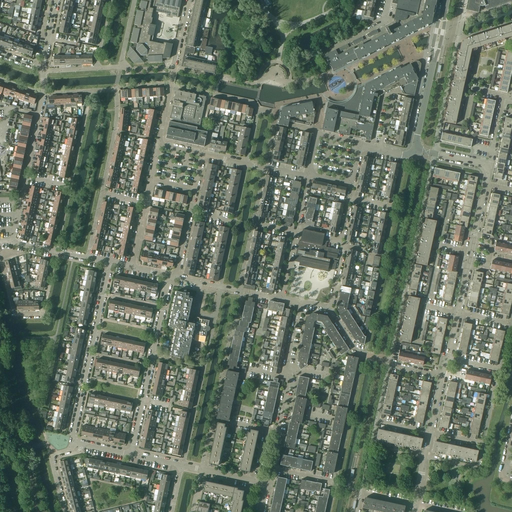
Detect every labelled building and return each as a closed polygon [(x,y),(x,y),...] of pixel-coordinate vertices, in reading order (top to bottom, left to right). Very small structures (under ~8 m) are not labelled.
[(137,11),(134,25),(138,26),(137,29),(134,28),(131,43),(134,43),(133,47),(130,46),(128,56),(134,63),(144,63),(144,59),(147,59),(148,63),(162,62),(162,59),(169,59),(169,58),(172,44),(164,43),(163,44),(152,42),(155,26),(151,25),(153,18),(151,18),(153,11),(170,15),(170,16),(178,18),(181,0),(142,0),(143,1),(141,1),(140,8),(141,9),(140,11),(137,11)] [(432,23),(436,0),(397,0),(397,4),(393,22),(325,55),(333,70),(334,72),(432,23)] [(486,10),(511,1),(511,0),(482,0),(483,0),(483,1),(482,1),(479,1),(479,0),(468,0),(466,11),(477,13),(478,6),(482,7),(485,6),(486,10)] [(194,6),(192,16),(201,18),(204,8),(194,6)] [(375,14),(364,11),(363,16),(364,17),(364,19),(370,21),(371,18),(372,18),(373,16),(374,16),(375,14)] [(192,16),(190,26),(199,28),(201,18),(192,16)] [(190,26),(188,35),(197,37),(199,28),(190,26)] [(500,28),(496,29),(497,29),(491,31),(495,42),(509,37),(505,27),(500,28)] [(482,34),(477,36),(480,47),(495,42),(491,31),(486,33),(485,32),(482,33),(482,34)] [(188,35),(186,46),(195,48),(197,37),(188,35)] [(480,47),(477,36),(471,38),(471,37),(468,38),(468,39),(462,41),(472,50),(480,47)] [(10,37),(9,40),(6,47),(11,49),(14,41),(15,39),(10,37)] [(20,40),(19,43),(16,51),(21,53),(24,45),(25,42),(20,40)] [(468,65),(472,50),(462,41),(461,43),(461,46),(460,48),(459,54),(458,53),(457,57),(458,57),(457,63),(468,65)] [(30,45),(29,47),(26,54),(32,56),(35,47),(34,46),(31,44),(30,45)] [(194,55),(195,48),(186,46),(181,67),(184,68),(186,58),(187,53),(194,55)] [(196,60),(186,58),(184,68),(194,70),(196,60)] [(206,63),(196,60),(194,70),(204,72),(206,63)] [(375,119),(380,96),(399,87),(402,94),(414,96),(421,66),(421,65),(421,64),(420,63),(420,62),(419,62),(418,62),(417,61),(416,62),(401,69),(400,67),(365,85),(356,89),(356,90),(356,91),(355,92),(355,93),(354,95),(353,96),(353,97),(352,98),(351,98),(350,99),(349,100),(347,101),(346,102),(345,103),(343,103),(342,104),(340,104),(338,104),(337,104),(336,104),(335,104),(334,104),(332,103),(331,103),(330,103),(329,102),(328,102),(327,109),(322,130),(333,133),(355,138),(370,141),(375,119)] [(217,65),(206,63),(204,72),(215,74),(217,65)] [(457,63),(456,68),(455,68),(454,72),(455,72),(454,78),(465,80),(468,65),(457,63)] [(454,78),(453,83),(451,83),(451,86),(452,87),(451,92),(462,94),(465,80),(454,78)] [(9,87),(6,86),(3,94),(8,96),(11,87),(9,86),(9,87)] [(19,90),(16,90),(13,97),(19,99),(22,90),(19,89),(19,90)] [(203,111),(205,101),(207,101),(207,99),(206,97),(205,97),(205,96),(204,96),(203,96),(202,96),(200,96),(200,95),(199,95),(198,94),(198,95),(197,95),(195,95),(195,94),(194,94),(194,93),(193,93),(192,94),(190,94),(190,93),(189,93),(189,92),(188,92),(187,93),(185,93),(185,92),(184,92),(184,91),(183,91),(182,92),(180,92),(180,91),(179,90),(178,90),(178,91),(177,91),(176,91),(176,92),(175,92),(175,93),(175,94),(175,95),(170,119),(200,125),(203,113),(204,112),(203,111)] [(451,92),(450,98),(448,98),(448,101),(449,101),(448,107),(459,109),(462,94),(451,92)] [(29,94),(26,93),(24,101),(29,103),(32,94),(29,93),(29,94)] [(34,95),(32,94),(29,103),(34,105),(37,97),(34,96),(34,95)] [(52,97),(49,97),(49,101),(47,101),(46,109),(55,108),(54,96),(52,96),(52,97)] [(493,101),(486,99),(485,104),(494,106),(496,97),(494,97),(493,101)] [(313,125),(317,106),(317,105),(317,104),(316,104),(316,103),(315,103),(315,102),(314,102),(312,102),(282,108),(278,125),(288,127),(289,122),(310,126),(310,124),(313,125)] [(446,116),(445,118),(444,122),(456,124),(459,109),(448,107),(446,113),(445,112),(444,116),(446,116)] [(197,128),(169,122),(166,139),(182,142),(204,147),(207,132),(197,130),(197,128)] [(55,131),(56,126),(53,125),(43,123),(42,126),(45,126),(44,129),(55,131)] [(217,166),(208,164),(207,169),(216,171),(215,172),(218,173),(218,171),(216,170),(217,166)] [(504,175),(495,173),(493,182),(495,183),(496,179),(503,180),(504,175)] [(214,176),(206,175),(204,180),(213,182),(213,183),(216,183),(216,181),(213,181),(214,176)] [(212,187),(203,185),(202,190),(211,192),(211,193),(213,194),(214,192),(211,191),(212,187)] [(347,191),(348,188),(346,188),(344,188),(344,186),(342,186),(339,196),(344,197),(345,194),(347,195),(347,191)] [(366,188),(359,186),(358,188),(357,192),(356,196),(360,197),(361,193),(365,194),(366,188)] [(493,189),(491,198),(500,200),(501,195),(494,194),(495,190),(493,189)] [(392,193),(385,192),(383,198),(388,199),(387,203),(390,203),(391,200),(392,200),(393,196),(392,195),(392,193)] [(210,198),(201,196),(200,201),(209,203),(208,204),(211,205),(211,202),(209,202),(210,198)] [(362,208),(358,207),(359,203),(355,202),(354,208),(353,208),(352,212),(361,214),(362,208)] [(385,213),(380,212),(379,218),(387,220),(387,218),(388,218),(389,214),(388,214),(389,210),(385,209),(385,213)] [(267,212),(259,210),(259,212),(258,212),(257,216),(258,217),(257,221),(261,221),(261,217),(266,218),(267,212)] [(313,216),(305,214),(304,218),(305,218),(304,221),(305,221),(304,224),(314,227),(315,223),(312,222),(313,216)] [(293,218),(285,216),(284,222),(283,222),(282,226),(290,227),(290,224),(293,224),(293,220),(293,218)] [(425,219),(424,225),(423,225),(422,228),(423,228),(422,234),(433,236),(437,221),(425,219)] [(204,223),(196,221),(194,227),(203,229),(203,230),(206,230),(206,228),(203,227),(204,223)] [(338,228),(330,226),(329,232),(333,233),(333,237),(336,238),(337,234),(338,230),(338,228)] [(263,233),(258,232),(259,228),(256,227),(255,231),(254,231),(253,235),(254,235),(254,237),(261,239),(263,233)] [(300,241),(298,241),(295,257),(294,257),(293,261),(296,262),(296,261),(300,262),(299,266),(327,272),(328,268),(332,269),(331,270),(334,270),(336,261),(334,261),(334,259),(337,259),(339,250),(327,248),(325,247),(327,242),(323,241),(324,234),(303,229),(300,241)] [(202,234),(193,232),(192,237),(201,239),(201,240),(203,241),(204,238),(201,238),(202,234)] [(284,237),(280,236),(278,243),(286,244),(286,242),(287,242),(288,238),(287,238),(288,234),(285,233),(284,237)] [(433,236),(422,234),(421,239),(420,239),(419,243),(420,243),(419,249),(430,251),(433,236)] [(463,237),(454,235),(453,241),(459,242),(459,246),(461,246),(463,237)] [(200,244),(191,243),(190,248),(199,250),(198,251),(201,251),(201,249),(199,249),(200,244)] [(419,249),(418,254),(417,254),(416,257),(417,258),(416,263),(427,266),(430,251),(419,249)] [(456,256),(449,255),(448,260),(457,262),(459,253),(457,252),(456,256)] [(198,255),(189,253),(188,258),(196,260),(196,261),(199,262),(199,260),(197,259),(198,255)] [(173,267),(174,262),(174,259),(176,259),(176,256),(170,254),(169,258),(167,267),(169,267),(170,266),(173,267)] [(11,261),(5,262),(6,267),(16,265),(17,265),(17,262),(17,261),(16,258),(11,259),(11,261)] [(43,258),(43,260),(40,259),(39,265),(49,267),(50,261),(46,261),(47,259),(43,258)] [(195,266),(186,264),(185,269),(194,271),(194,272),(196,272),(197,270),(194,270),(195,266)] [(373,268),(371,277),(377,279),(379,269),(378,269),(373,268)] [(97,276),(97,272),(89,270),(87,276),(99,278),(100,277),(98,276),(97,277),(97,276)] [(377,279),(371,277),(369,287),(375,288),(377,279)] [(20,281),(10,283),(12,289),(15,288),(15,291),(22,289),(20,281)] [(44,288),(45,283),(36,281),(35,286),(34,286),(34,289),(39,290),(39,287),(44,288)] [(375,288),(369,287),(367,296),(373,298),(375,288)] [(186,293),(177,291),(169,327),(176,329),(171,356),(178,358),(180,358),(180,359),(183,360),(184,355),(188,356),(192,340),(204,343),(207,331),(207,332),(208,331),(209,331),(209,330),(210,330),(210,329),(210,328),(210,327),(209,327),(209,326),(208,326),(209,321),(199,319),(199,321),(194,320),(195,319),(191,318),(191,319),(189,318),(193,299),(189,298),(190,293),(186,292),(186,293)] [(373,298),(367,296),(365,305),(371,307),(373,298)] [(409,296),(407,302),(406,302),(405,305),(407,306),(406,311),(417,314),(420,299),(409,296)] [(452,298),(443,296),(442,301),(449,303),(448,306),(450,307),(452,298)] [(248,301),(246,301),(244,306),(254,308),(255,303),(252,302),(253,298),(249,297),(248,301)] [(23,301),(17,301),(14,301),(15,306),(17,306),(17,310),(23,310),(23,301)] [(469,301),(467,311),(469,311),(470,307),(477,309),(478,303),(469,301)] [(371,307),(365,305),(363,315),(369,316),(371,307)] [(347,309),(337,307),(336,308),(339,309),(338,311),(340,315),(347,310),(346,309),(347,309)] [(510,310),(501,308),(500,314),(506,315),(506,319),(508,319),(510,310)] [(292,310),(287,309),(285,309),(284,313),(286,313),(285,317),(285,318),(291,319),(292,310)] [(347,310),(340,315),(339,316),(342,320),(350,315),(347,310)] [(406,311),(404,317),(403,317),(402,320),(404,320),(402,326),(414,328),(417,314),(406,311)] [(321,322),(323,315),(313,313),(306,318),(306,322),(314,323),(314,322),(316,321),(320,322),(321,322)] [(327,316),(323,315),(321,322),(322,322),(325,328),(326,328),(332,324),(327,316)] [(350,315),(342,320),(344,324),(353,319),(350,315)] [(445,319),(438,317),(437,323),(446,325),(448,315),(446,315),(445,319)] [(353,319),(344,324),(347,329),(356,323),(353,319)] [(465,319),(463,328),(472,330),(473,325),(466,323),(467,319),(465,319)] [(356,323),(347,329),(350,333),(358,327),(356,323)] [(332,324),(326,328),(325,328),(324,329),(327,334),(335,328),(332,324)] [(402,326),(401,331),(400,331),(399,335),(400,335),(399,341),(410,343),(414,328),(402,326)] [(358,327),(350,333),(353,337),(361,332),(358,327)] [(503,331),(496,329),(495,335),(504,337),(506,328),(504,327),(503,331)] [(85,330),(76,328),(75,333),(87,336),(87,334),(86,334),(85,334),(84,334),(85,330)] [(335,328),(327,334),(329,338),(338,333),(335,328)] [(361,332),(353,337),(356,342),(364,336),(361,332)] [(338,333),(329,338),(332,342),(341,337),(338,333)] [(364,336),(356,342),(356,343),(358,342),(360,344),(364,345),(364,343),(366,337),(364,336)] [(341,337),(332,342),(335,347),(343,341),(341,337)] [(343,341),(335,347),(338,351),(346,345),(343,341)] [(346,345),(338,351),(341,355),(349,350),(346,345)] [(468,350),(459,348),(457,357),(459,358),(460,354),(467,355),(468,350)] [(499,356),(490,354),(489,360),(495,361),(494,365),(497,366),(499,356)] [(358,358),(348,356),(346,366),(356,368),(358,358)] [(238,362),(228,360),(227,365),(229,366),(228,370),(233,371),(234,367),(237,367),(238,362)] [(307,364),(297,362),(297,363),(299,364),(298,366),(301,370),(307,366),(307,364)] [(356,368),(346,366),(344,376),(353,378),(356,368)] [(227,370),(225,380),(223,387),(236,389),(239,373),(227,370)] [(391,370),(389,379),(398,381),(399,376),(392,374),(393,371),(391,370)] [(278,379),(274,378),(273,382),(270,381),(269,386),(278,388),(279,383),(277,383),(278,379)] [(429,382),(422,381),(421,386),(430,388),(432,379),(430,378),(429,382)] [(73,387),(64,385),(63,391),(75,393),(75,392),(73,391),(73,392),(72,392),(73,387)] [(223,387),(220,403),(232,405),(236,389),(223,387)] [(305,399),(296,397),(294,407),(296,408),(304,409),(306,399),(305,399)] [(220,403),(219,409),(216,419),(229,421),(232,405),(220,403)] [(347,408),(337,406),(335,417),(345,419),(347,408)] [(392,411),(383,409),(381,418),(383,419),(384,415),(391,416),(392,411)] [(303,414),(293,412),(291,422),(299,424),(301,424),(303,414)] [(272,419),(262,416),(261,422),(264,422),(263,426),(268,427),(268,423),(271,424),(272,419)] [(424,418),(415,416),(414,421),(421,423),(420,427),(422,427),(424,418)] [(65,423),(66,419),(57,417),(55,417),(54,418),(53,421),(54,422),(56,423),(68,425),(68,423),(66,423),(65,423)] [(344,423),(334,421),(332,431),(342,434),(344,423)] [(217,422),(217,426),(209,463),(219,466),(226,433),(227,433),(228,428),(225,427),(225,424),(217,422)] [(450,424),(441,422),(439,431),(441,431),(442,427),(449,429),(450,424)] [(479,430),(470,428),(469,433),(476,435),(475,439),(477,439),(479,430)] [(240,470),(248,472),(250,472),(258,431),(251,429),(250,432),(246,432),(245,437),(247,437),(240,470)] [(385,442),(391,443),(393,432),(378,429),(376,440),(382,441),(382,443),(385,444),(385,442)] [(408,435),(393,432),(391,443),(396,445),(396,446),(400,447),(400,445),(406,447),(408,435)] [(423,439),(408,435),(406,447),(411,448),(411,449),(414,450),(415,449),(420,450),(422,442),(423,440),(423,439)] [(449,444),(437,442),(434,441),(432,452),(437,453),(437,455),(441,455),(441,454),(447,455),(449,444)] [(464,447),(449,444),(447,455),(452,457),(452,458),(455,459),(456,457),(461,459),(464,447)] [(479,451),(464,447),(461,459),(467,460),(467,461),(470,462),(470,460),(476,462),(479,451)] [(327,452),(325,462),(335,464),(337,454),(327,452)] [(93,469),(95,460),(89,459),(84,458),(83,458),(86,466),(88,466),(87,467),(93,469)] [(333,474),(335,464),(325,462),(323,472),(333,474)] [(234,489),(205,483),(204,491),(232,497),(231,502),(233,502),(230,511),(239,511),(241,504),(243,504),(243,501),(242,500),(244,491),(237,490),(238,488),(234,487),(234,489)] [(365,498),(362,508),(373,510),(375,500),(365,498)] [(385,502),(375,500),(373,510),(383,511),(385,502)] [(393,511),(395,504),(385,502),(383,511),(393,511)]
